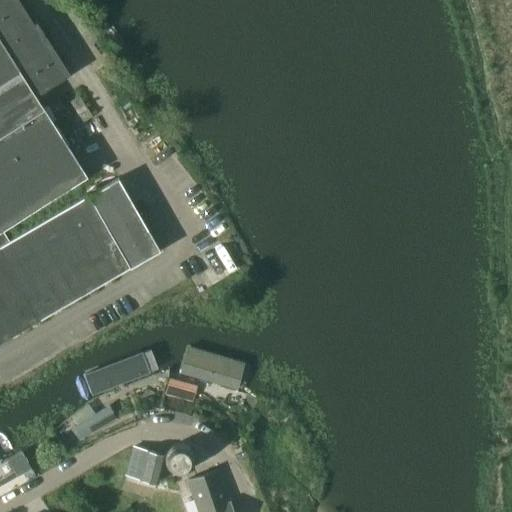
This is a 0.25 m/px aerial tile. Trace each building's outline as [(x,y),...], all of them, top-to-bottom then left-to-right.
[(19,0),(0,0),(0,342),(160,250),(118,178),(9,241),(2,230),(87,175),(44,108),(44,107),(37,95),(70,74),(37,21),(34,23),(19,0)] [(246,363),(179,348),(173,372),(240,387),(246,363)] [(145,355),(83,378),(91,399),(153,376),(145,355)] [(75,429),(81,440),(116,419),(111,408),(104,411),(74,427),(75,429)] [(166,456),(166,459),(166,462),(168,466),(171,469),(174,471),(178,473),(182,473),(186,472),(189,469),(192,466),(194,462),(195,458),(194,453),(191,449),(188,446),(183,444),(179,444),(174,445),(170,448),(167,451),(166,456)] [(130,461),(127,474),(157,483),(164,456),(134,447),(134,448),(130,461)] [(199,511),(201,511),(230,502),(219,469),(188,480),(199,511)] [(233,511),(230,502),(201,511),(233,511)]
